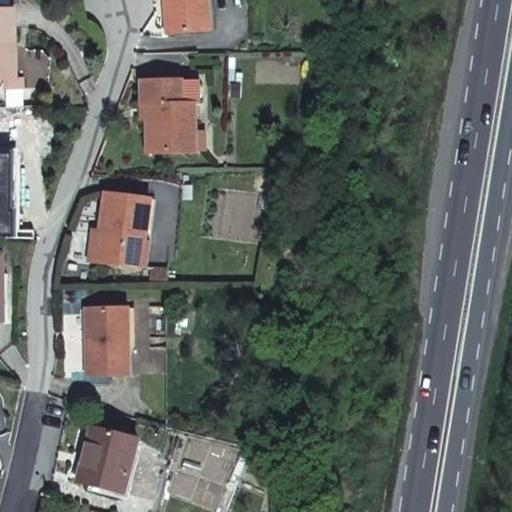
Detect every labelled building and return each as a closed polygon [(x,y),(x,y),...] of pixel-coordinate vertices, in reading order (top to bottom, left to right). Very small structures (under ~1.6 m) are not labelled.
[(208,0),(164,0),(168,35),(211,31),(208,0)] [(0,79),(16,79),(16,56),(9,56),(9,45),(15,46),(15,11),(0,10),(0,79)] [(148,154),(196,154),(196,132),(196,106),(201,106),(201,81),(141,82),(142,106),(147,106),(148,154)] [(196,132),(196,154),(208,153),(207,132),(196,132)] [(12,154),(0,154),(0,215),(12,216),(12,154)] [(145,241),(151,200),(106,194),(101,232),(97,262),(135,267),(139,240),(145,241)] [(97,262),(101,232),(93,231),(89,261),(97,262)] [(142,268),(145,241),(139,240),(135,267),(142,268)] [(86,310),(87,378),(130,377),(128,309),(86,310)] [(92,429),(78,482),(125,494),(138,440),(92,429)]
